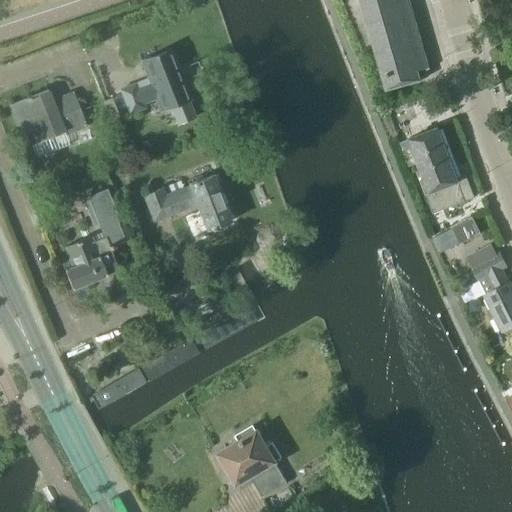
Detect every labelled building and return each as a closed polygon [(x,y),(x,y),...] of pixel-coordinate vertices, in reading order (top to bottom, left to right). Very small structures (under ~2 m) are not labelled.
[(419,73),(430,70),(410,0),(360,0),(386,91),(421,81),(419,73)] [(134,85),(120,90),(130,113),(144,107),(141,102),(155,97),(160,108),(169,104),(177,123),(194,116),(187,99),(190,98),(170,51),(141,63),(149,84),(136,89),(134,85)] [(52,102),(48,92),(10,107),(21,137),(27,135),(30,144),(70,129),(72,133),(86,127),(73,93),(52,102)] [(109,99),(102,102),(110,121),(117,118),(109,99)] [(416,170),(433,213),(469,199),(441,128),(437,130),(436,128),(438,128),(438,127),(408,139),(420,169),(416,170)] [(112,152),(109,159),(112,166),(124,162),(119,150),(112,152)] [(43,194),(50,191),(44,176),(41,177),(44,183),(40,185),(43,194)] [(160,189),(142,196),(152,222),(171,214),(170,212),(187,206),(189,212),(197,209),(206,231),(230,222),(211,176),(203,179),(196,182),(187,185),(187,186),(183,188),(172,193),(163,196),(160,189)] [(180,181),(169,185),(172,193),(183,188),(180,181)] [(124,242),(105,191),(82,201),(91,225),(98,223),(104,237),(92,242),(90,237),(64,248),(72,267),(64,270),(72,289),(118,270),(109,248),(124,242)] [(452,228),(460,244),(481,234),(473,218),(452,228)] [(511,325),(511,285),(510,282),(508,283),(500,268),(506,266),(499,253),(497,254),(491,243),(467,255),(497,317),(494,319),(500,331),(511,325)] [(242,309),(251,304),(238,281),(230,285),(242,309)] [(231,302),(220,309),(225,316),(235,310),(231,302)] [(204,354),(255,325),(246,308),(194,338),(204,354)] [(149,385),(199,357),(191,342),(141,370),(149,385)] [(101,412),(140,390),(134,378),(94,399),(101,412)] [(266,447),(253,425),(236,435),(240,442),(219,454),(236,484),(248,477),(261,499),(287,483),(274,462),(282,457),(273,442),(266,447)]
